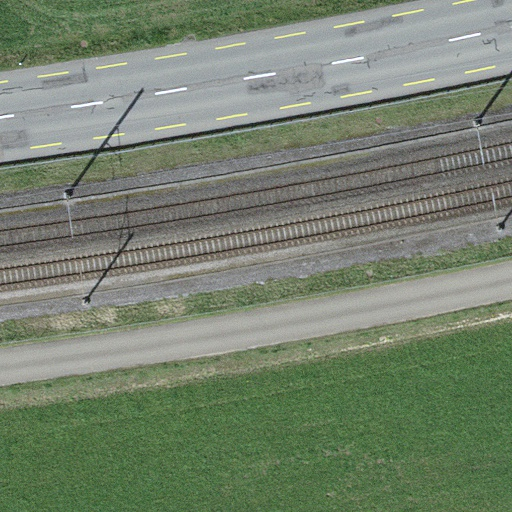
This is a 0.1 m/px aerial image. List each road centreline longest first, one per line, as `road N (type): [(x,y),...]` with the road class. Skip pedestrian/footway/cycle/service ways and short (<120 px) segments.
road 1 (primary): [(0,115),(155,94),(511,25)]
road 2 (unclassified): [(511,279),(238,332),(0,364)]
